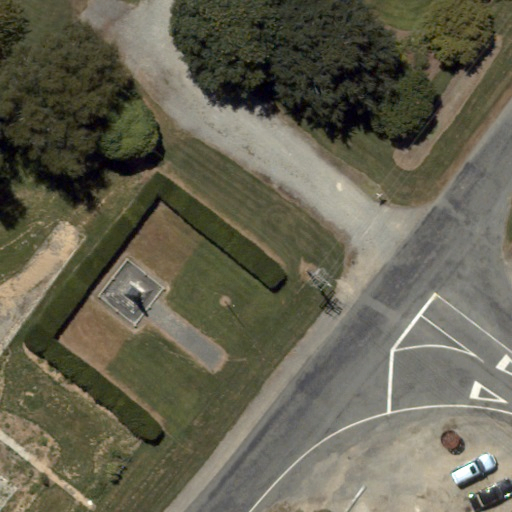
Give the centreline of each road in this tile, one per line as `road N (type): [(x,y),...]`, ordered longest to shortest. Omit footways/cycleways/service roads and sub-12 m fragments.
road 1 (unknown): [(413,277),(142,43)]
road 2 (residential): [(413,277),(225,511)]
road 3 (residential): [(511,149),(413,277)]
road 4 (residential): [(413,277),(511,352)]
